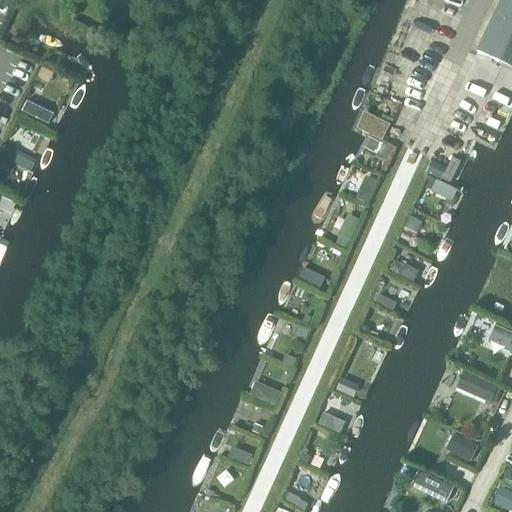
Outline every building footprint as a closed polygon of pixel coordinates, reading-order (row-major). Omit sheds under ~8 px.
[(511,0),(503,0),(478,53),(511,69),(511,0)] [(378,144),(371,141),(367,149),(374,153),(378,144)] [(22,160),(24,156),(9,149),(4,146),(0,153),(0,157),(7,161),(19,167),(22,160)] [(435,164),(430,176),(441,182),(447,169),(435,164)] [(425,190),(431,192),(435,183),(429,180),(425,190)] [(435,183),(431,192),(440,197),(445,185),(436,181),(435,183)] [(370,198),(359,192),(356,199),(368,204),(370,198)] [(404,231),(400,239),(408,243),(412,235),(415,237),(422,224),(411,218),(404,231)] [(349,243),(355,231),(343,225),(337,238),(349,243)] [(401,272),(400,265),(394,262),(388,272),(398,277),(401,272)] [(297,281),(297,282),(312,289),(317,291),(323,279),(318,276),(303,269),(297,281)] [(384,311),(389,301),(379,296),(374,306),(384,311)] [(511,352),(511,334),(495,326),(488,342),(511,352)] [(368,336),(370,330),(362,327),(360,333),(368,336)] [(293,369),(297,360),(286,356),(282,365),(293,369)] [(498,387),(465,372),(457,390),(490,405),(491,403),(496,405),(502,391),(497,389),(498,387)] [(343,395),(349,383),(342,379),(336,392),(343,395)] [(256,383),(250,397),(276,408),(282,395),(256,383)] [(325,428),(330,417),(323,414),(318,425),(325,428)] [(260,436),(263,428),(255,425),(252,433),(260,436)] [(470,463),(479,447),(453,435),(445,451),(470,463)] [(306,456),(308,452),(305,451),(299,463),(307,466),(311,458),(306,456)] [(248,467),(252,457),(241,452),(237,462),(248,467)] [(511,467),(510,466),(501,482),(511,487),(511,484),(511,467)] [(451,508),(459,491),(419,471),(411,488),(451,508)] [(507,511),(511,511),(511,493),(502,489),(494,505),(507,511)] [(212,499),(214,494),(206,491),(204,496),(212,499)] [(305,511),(308,507),(298,502),(295,511),(297,511),(305,511)]
